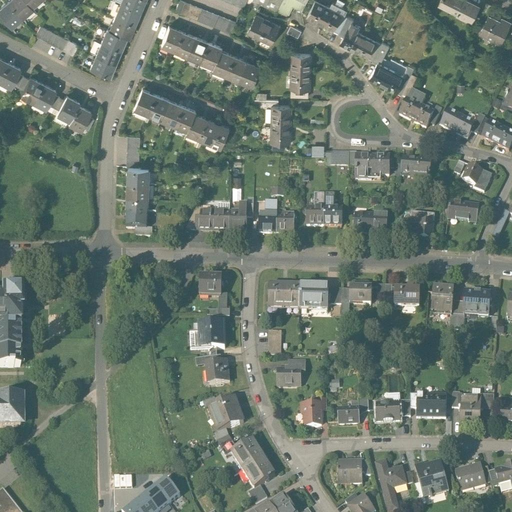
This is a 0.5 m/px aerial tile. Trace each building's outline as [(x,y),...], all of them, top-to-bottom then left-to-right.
[(0,15),(10,27),(21,17),(6,0),(5,0),(0,4),(0,15)] [(26,0),(6,0),(21,17),(32,7),(31,6),(26,0)] [(141,12),(145,0),(120,0),(119,3),(141,12)] [(247,0),(218,0),(243,11),(247,0)] [(254,0),(254,2),(277,14),(283,0),(254,0)] [(341,14),(314,0),(313,0),(303,19),(330,33),(341,14)] [(479,7),(464,0),(439,0),(437,6),(473,22),(479,7)] [(236,24),(178,1),(173,13),(231,36),(236,24)] [(136,25),(141,12),(119,3),(114,16),(136,25)] [(243,35),(257,41),(267,21),(254,14),(243,35)] [(130,38),(136,25),(114,16),(109,30),(126,37),(130,38)] [(508,25),(487,17),(479,35),(501,44),(508,25)] [(280,27),(267,21),(257,41),(270,48),(280,27)] [(79,45),(40,26),(34,38),(72,57),(79,45)] [(289,32),(300,37),(303,30),(292,26),(289,32)] [(162,48),(175,53),(183,33),(171,28),(162,48)] [(375,41),(346,28),(338,46),(367,59),(375,41)] [(106,29),(100,42),(121,51),(126,37),(109,30),(106,29)] [(175,53),(188,58),(196,38),(183,33),(175,53)] [(188,58),(200,64),(209,44),(196,38),(188,58)] [(100,42),(95,56),(116,64),(121,51),(100,42)] [(221,49),(209,44),(200,64),(213,69),(220,52),(221,49)] [(212,72),(225,78),(234,58),(220,52),(213,69),(212,72)] [(287,53),(287,73),(312,73),(312,54),(287,53)] [(110,78),(116,64),(95,56),(89,70),(110,78)] [(378,56),(367,78),(401,95),(413,72),(378,56)] [(225,78),(239,83),(247,63),(234,58),(225,78)] [(21,68),(8,61),(0,76),(0,84),(10,90),(21,68)] [(261,69),(247,63),(239,83),(252,89),(261,69)] [(312,92),(312,73),(287,73),(287,92),(312,92)] [(18,97),(32,104),(43,83),(29,75),(18,97)] [(58,90),(43,83),(32,104),(47,111),(58,90)] [(511,84),(511,85),(501,106),(511,111),(511,84)] [(133,109),(146,115),(155,95),(142,89),(133,109)] [(80,102),(66,95),(56,118),(71,124),(78,106),(80,102)] [(168,101),(155,95),(146,115),(159,121),(168,101)] [(407,99),(398,115),(425,131),(435,114),(407,99)] [(159,121),(172,126),(181,106),(168,101),(159,121)] [(91,112),(78,106),(71,124),(68,127),(81,133),(91,112)] [(194,112),(181,106),(172,126),(185,132),(193,115),(194,112)] [(267,107),(268,126),(291,125),(290,107),(267,107)] [(475,123),(447,108),(438,126),(465,141),(475,123)] [(211,122),(193,115),(185,132),(184,135),(202,142),(211,122)] [(511,146),(511,132),(490,121),(481,138),(509,152),(511,146)] [(228,130),(211,122),(202,142),(220,150),(228,130)] [(292,144),(291,125),(268,126),(269,145),(292,144)] [(139,137),(126,137),(125,167),(139,167),(139,137)] [(326,145),(313,145),(313,155),(326,155),(326,145)] [(352,177),(371,177),(371,156),(353,156),(352,177)] [(389,157),(371,156),(371,177),(389,178),(389,157)] [(400,158),(400,175),(428,176),(429,159),(400,158)] [(482,171),(467,165),(461,181),(475,187),(482,171)] [(123,167),(123,182),(145,182),(145,167),(139,167),(125,167),(123,167)] [(123,182),(123,197),(145,197),(145,182),(123,182)] [(123,197),(123,213),(144,213),(145,197),(123,197)] [(479,204),(449,200),(447,221),(476,225),(479,204)] [(304,227),(323,228),(324,209),(305,208),(304,227)] [(323,228),(342,228),(343,210),(324,209),(323,228)] [(193,231),(219,232),(220,212),(194,211),(193,231)] [(247,214),(220,212),(219,232),(246,234),(247,214)] [(388,213),(353,212),(352,235),(387,236),(388,213)] [(144,228),(144,213),(123,213),(123,228),(144,228)] [(410,225),(418,225),(417,239),(432,241),(434,215),(411,214),(410,225)] [(256,234),(274,234),(275,216),(257,216),(256,234)] [(293,217),(275,216),(274,234),(292,235),(293,217)] [(201,277),(200,299),(222,300),(223,278),(201,277)] [(269,311),(299,312),(300,287),(270,286),(269,311)] [(330,288),(300,287),(299,312),(329,313),(330,288)] [(375,288),(350,288),(349,307),(374,307),(375,288)] [(457,291),(434,289),(432,317),(455,319),(457,291)] [(413,290),(396,290),(396,309),(413,310),(413,290)] [(21,293),(0,293),(1,300),(0,300),(0,427),(0,428),(1,428),(12,428),(13,428),(19,428),(19,427),(21,425),(22,425),(22,418),(22,417),(22,408),(22,407),(21,397),(0,397),(0,367),(8,368),(13,368),(20,368),(19,326),(20,326),(20,317),(19,318),(19,313),(21,313),(21,293)] [(465,319),(492,321),(494,296),(466,294),(465,319)] [(198,326),(199,351),(226,350),(225,324),(198,326)] [(281,332),(268,332),(269,357),(282,357),(281,332)] [(277,369),(277,389),(303,389),(303,374),(307,374),(307,362),(289,362),(289,369),(277,369)] [(228,363),(205,366),(208,389),(231,386),(228,363)] [(450,395),(416,394),(415,421),(449,422),(450,395)] [(483,398),(460,399),(461,429),(483,429),(483,398)] [(217,436),(246,425),(236,399),(207,411),(217,436)] [(328,429),(327,405),(301,405),(301,430),(328,429)] [(359,405),(337,407),(339,428),(361,426),(359,405)] [(401,405),(376,406),(377,427),(402,426),(401,405)] [(511,406),(504,407),(503,426),(511,426),(511,406)] [(231,455),(243,475),(266,460),(253,441),(231,455)] [(278,480),(266,460),(243,475),(255,494),(278,480)] [(442,462),(415,469),(424,501),(451,494),(442,462)] [(363,463),(338,463),(338,488),(363,488),(363,463)] [(482,464),(456,472),(462,494),(488,487),(482,464)] [(511,466),(496,471),(501,490),(511,487),(511,466)] [(387,511),(401,511),(396,492),(409,488),(404,468),(390,472),(388,467),(376,471),(387,511)] [(131,477),(113,477),(114,490),(132,490),(131,477)] [(165,480),(154,489),(167,504),(178,495),(165,480)] [(154,489),(144,497),(156,511),(157,511),(167,504),(154,489)] [(14,511),(0,493),(0,511),(14,511)] [(375,511),(365,496),(346,508),(348,511),(375,511)] [(156,511),(144,497),(133,507),(137,511),(156,511)] [(293,511),(284,497),(270,507),(273,511),(293,511)]
